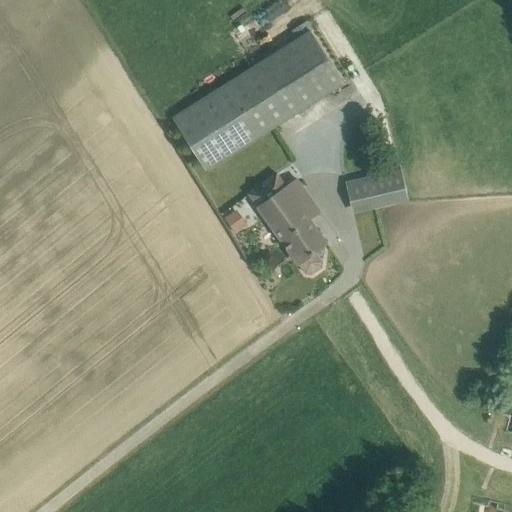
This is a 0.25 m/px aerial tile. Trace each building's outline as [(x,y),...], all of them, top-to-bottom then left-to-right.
[(309,20),(292,30),(297,37),(310,29),(313,26),(309,20)] [(175,114),(209,168),(344,82),(310,29),(297,37),(175,114)] [(402,169),(346,182),(354,215),(410,202),(402,169)] [(322,248),(328,243),(287,187),(259,207),(299,264),(304,261),(309,269),(316,270),(326,263),(327,255),(322,248)] [(237,209),(225,218),(236,234),(249,226),(237,209)]
